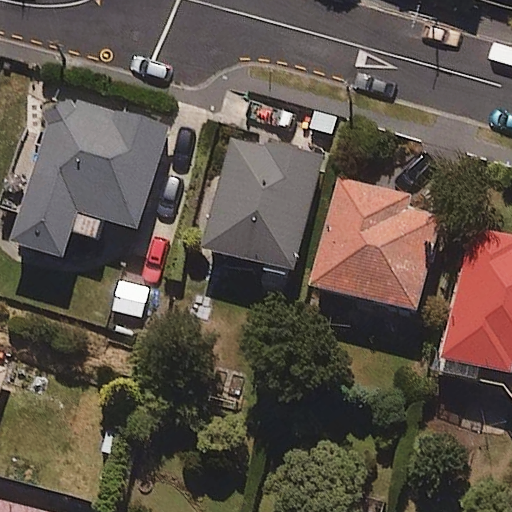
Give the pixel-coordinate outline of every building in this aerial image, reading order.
[(66,100),(37,115),(1,244),(62,260),(69,236),(98,244),(103,225),(138,235),(168,128),(66,100)] [(322,158),(229,135),(201,248),(294,271),(322,158)] [(409,194),(335,176),(308,288),(415,315),(439,219),(405,210),(409,194)] [(511,236),(469,227),(434,373),(475,382),(478,369),(510,376),(511,368),(511,236)] [(154,292),(120,282),(110,313),(145,323),(154,292)] [(0,395),(10,365),(0,361),(0,395)] [(125,436),(106,429),(98,453),(117,459),(125,436)] [(45,511),(0,499),(0,511),(45,511)]
